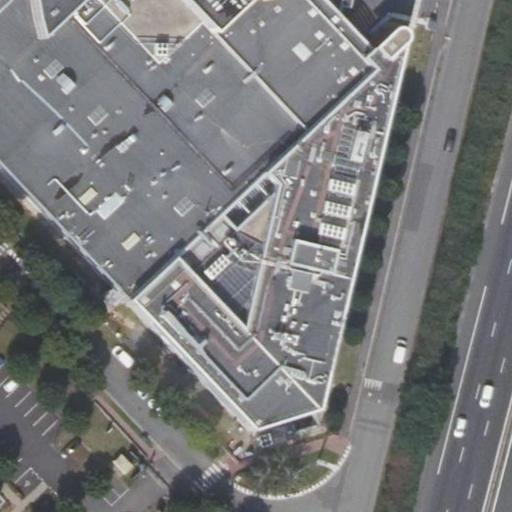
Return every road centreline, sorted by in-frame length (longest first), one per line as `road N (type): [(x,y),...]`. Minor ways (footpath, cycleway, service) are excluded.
road 1 (unclassified): [(353,511),(476,0)]
road 2 (unclassified): [(245,511),(0,258)]
road 3 (motorway): [(511,286),(454,511)]
